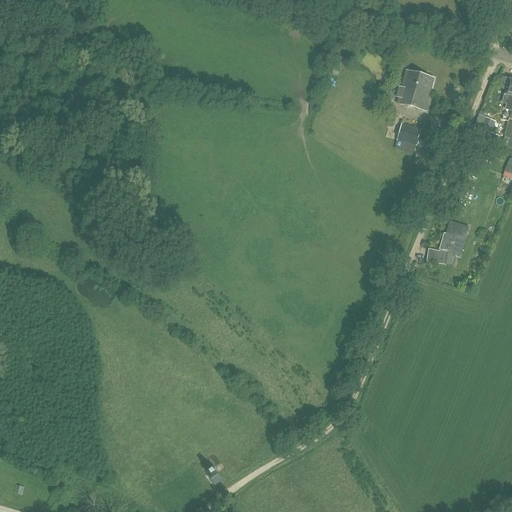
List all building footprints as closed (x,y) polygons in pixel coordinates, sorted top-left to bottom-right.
[(397,95),(400,96),(398,102),(425,109),(428,99),(434,79),(406,71),(404,79),(402,86),(400,85),(397,95)] [(511,110),(511,109),(511,80),(509,79),(503,103),(507,104),(506,109),(511,110)] [(476,125),(480,127),(477,136),(478,136),(486,140),(495,144),(498,136),(490,133),(495,122),(485,117),(485,118),(480,116),(476,125)] [(397,141),(416,146),(421,130),(401,124),(397,141)] [(503,174),(511,177),(511,162),(509,161),(508,162),(503,174)] [(429,249),(427,261),(446,265),(448,252),(450,252),(453,243),(451,242),(453,234),(466,237),(468,228),(450,222),(447,232),(449,232),(448,235),(444,234),(440,249),(440,251),(429,249)] [(215,486),(224,480),(211,462),(202,468),(215,486)] [(16,486),(13,493),(22,496),(24,489),(16,486)]
